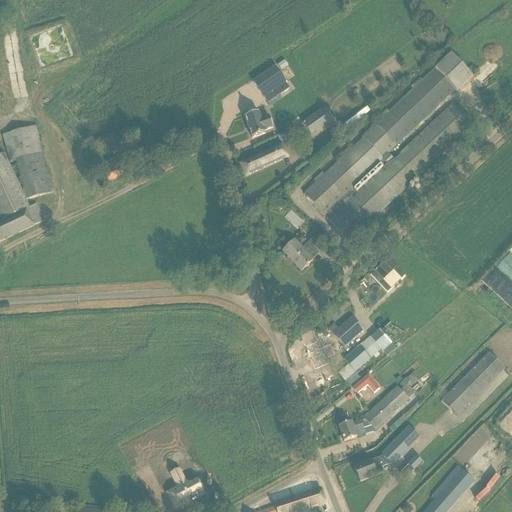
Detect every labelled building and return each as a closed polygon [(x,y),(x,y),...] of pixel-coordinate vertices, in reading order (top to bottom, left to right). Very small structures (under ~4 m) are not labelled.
[(304,195),(323,216),(382,160),(388,166),(329,221),(348,242),(472,126),(452,105),(394,160),(388,154),(455,91),(456,92),(472,77),(450,54),(361,138),(362,140),(304,195)] [(287,66),(284,61),(277,66),(281,71),(287,66)] [(289,89),(275,68),(253,83),(262,97),(274,89),(279,97),(289,89)] [(304,122),(312,135),(330,123),(321,110),(304,122)] [(258,113),(244,118),(252,138),(265,134),(264,131),(273,128),(269,117),(260,120),(258,113)] [(26,201),(53,193),(38,135),(40,135),(39,131),(37,132),(35,127),(2,136),(10,163),(15,161),(23,190),(21,191),(4,153),(0,155),(0,242),(44,222),(36,205),(29,209),(26,201)] [(282,145),(239,164),(245,177),(288,158),(282,145)] [(100,167),(104,174),(108,183),(123,175),(117,163),(107,168),(105,164),(100,167)] [(270,205),(282,210),(286,200),(274,195),(270,205)] [(313,261),(312,260),(318,255),(325,263),(331,258),(313,239),(302,250),(294,241),(283,252),(289,259),(290,258),(296,264),(295,265),(301,272),(306,267),(307,268),(308,267),(308,266),(313,261)] [(511,280),(495,265),(480,280),(499,298),(503,294),(506,297),(511,291),(511,280)] [(339,330),(333,336),(338,341),(344,348),(363,331),(352,318),(339,330)] [(351,354),(344,360),(347,364),(355,373),(362,366),(370,359),(380,350),(370,338),(369,338),(359,347),(351,354)] [(318,341),(305,347),(308,355),(307,355),(310,362),(311,362),(314,370),(329,364),(327,358),(333,355),(329,344),(321,348),(318,341)] [(488,354),(441,402),(449,410),(457,418),(504,369),(488,354)] [(338,427),(344,442),(365,435),(364,430),(371,427),(375,431),(409,400),(408,399),(414,394),(413,393),(414,392),(407,384),(409,382),(412,386),(416,382),(414,379),(417,377),(414,372),(400,384),(403,388),(400,390),(397,388),(363,419),(365,420),(352,424),(351,423),(338,427)] [(368,376),(352,389),(357,394),(367,386),(374,394),(379,389),(368,376)] [(390,446),(381,456),(382,457),(389,463),(390,465),(392,467),(399,460),(420,439),(408,428),(390,446)] [(377,459),(354,468),(360,482),(382,473),(377,459)] [(399,474),(405,480),(413,472),(407,466),(399,474)] [(148,468),(138,473),(146,489),(156,483),(148,468)] [(424,511),(447,511),(473,482),(459,468),(432,497),(435,500),(424,511)] [(178,488),(167,494),(176,510),(189,503),(188,502),(203,493),(196,480),(188,484),(188,483),(186,484),(182,477),(174,481),(178,488)] [(301,511),(325,505),(320,490),(275,504),(276,508),(262,511),(301,511)]
